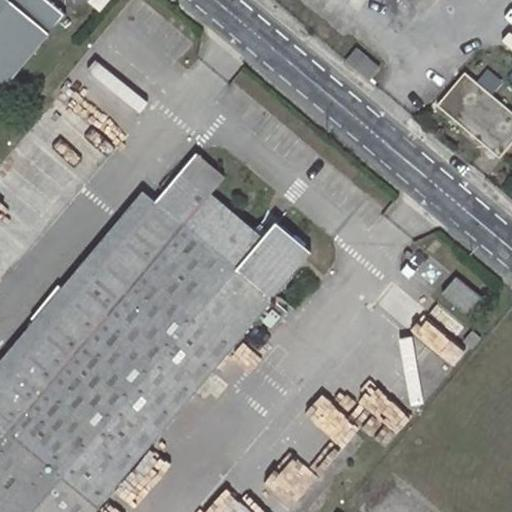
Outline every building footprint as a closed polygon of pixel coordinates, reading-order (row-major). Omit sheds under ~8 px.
[(0,0),(0,92),(66,14),(49,0),(0,0)] [(110,0),(93,0),(92,1),(103,10),(110,0)] [(378,67),(357,49),(347,61),(368,79),(378,67)] [(487,68),(476,82),(491,95),(503,81),(487,68)] [(498,157),(511,140),(511,112),(491,95),(476,82),(464,72),(436,106),(498,157)] [(0,511),(92,511),(312,251),(277,222),(265,237),(183,168),(157,200),(0,386),(0,511)] [(0,386),(157,200),(144,190),(0,362),(0,386)] [(471,316),(484,301),(456,278),(443,293),(471,316)]
